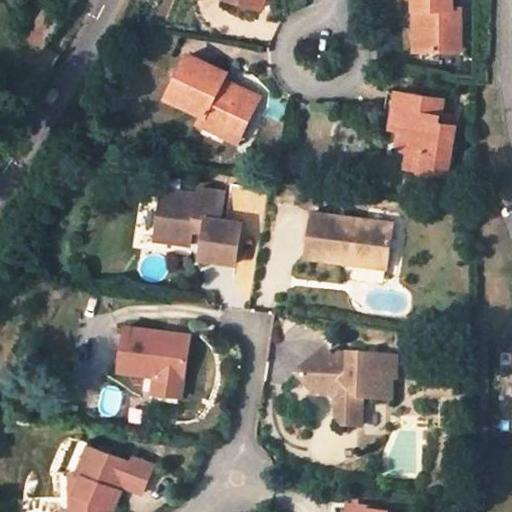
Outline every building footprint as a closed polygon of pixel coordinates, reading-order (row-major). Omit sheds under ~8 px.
[(418,0),(419,6),(426,6),(426,48),(464,48),(465,17),(456,17),(456,6),(459,6),(458,0),(418,0)] [(27,37),(40,46),(43,43),(62,18),(46,8),(27,37)] [(244,131),(264,94),(241,81),(237,87),(226,82),(230,75),(232,70),(197,52),(174,94),(207,111),(204,119),(224,130),(228,122),(244,131)] [(226,82),(237,87),(241,81),(230,75),(226,82)] [(446,107),(448,94),(393,84),(391,101),(399,102),(408,103),(405,123),(402,142),(413,144),(410,160),(453,168),(460,120),(455,119),(445,117),(446,107)] [(408,103),(399,102),(397,121),(405,123),(408,103)] [(445,117),(455,119),(456,109),(446,107),(445,117)] [(244,131),(228,122),(224,130),(240,138),(244,131)] [(225,186),(199,183),(198,191),(178,188),(175,201),(158,198),(152,237),(188,243),(190,228),(205,231),(202,249),(236,255),(241,217),(221,214),(225,186)] [(398,218),(319,206),(311,253),(343,258),(344,248),(362,251),(361,261),(390,266),(398,218)] [(118,368),(153,374),(155,365),(183,369),(189,334),(124,324),(118,368)] [(332,349),(301,372),(316,395),(334,397),(341,408),(338,424),(342,432),(357,435),(362,404),(392,409),(396,389),(400,389),(404,367),(337,356),(332,349)] [(183,369),(155,365),(153,374),(150,390),(179,394),(183,369)] [(91,440),(79,466),(84,469),(75,489),(70,489),(69,502),(77,506),(76,511),(105,511),(107,503),(112,502),(123,482),(142,491),(156,464),(135,454),(131,460),(91,440)]
